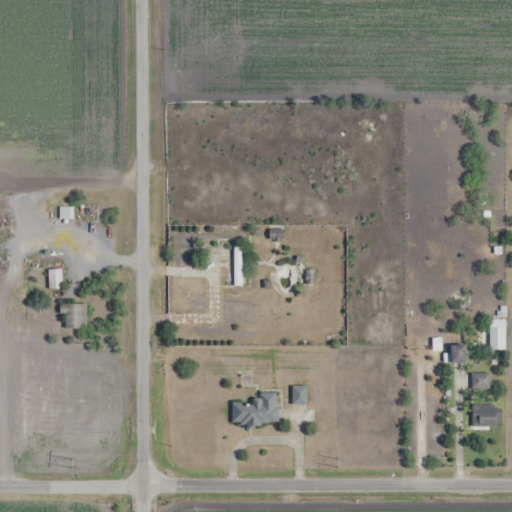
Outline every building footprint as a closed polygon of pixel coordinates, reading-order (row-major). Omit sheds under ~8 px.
[(96,206),(71,206),(71,221),(96,221),(96,206)] [(284,239),(284,226),(268,226),(268,239),(284,239)] [(48,289),(60,288),(58,269),(47,270),(48,289)] [(85,328),(85,304),(58,304),(58,314),(63,314),(63,328),(85,328)] [(488,328),(488,351),(505,351),(505,328),(488,328)] [(450,363),(464,363),(464,345),(450,345),(450,363)] [(470,373),(470,389),(489,389),(489,373),(470,373)] [(291,404),(306,404),(306,387),(291,387),(291,404)] [(277,394),(256,394),(256,403),(230,403),(230,424),(277,424),(277,394)] [(472,427),(500,427),(500,405),(472,405),(472,427)]
